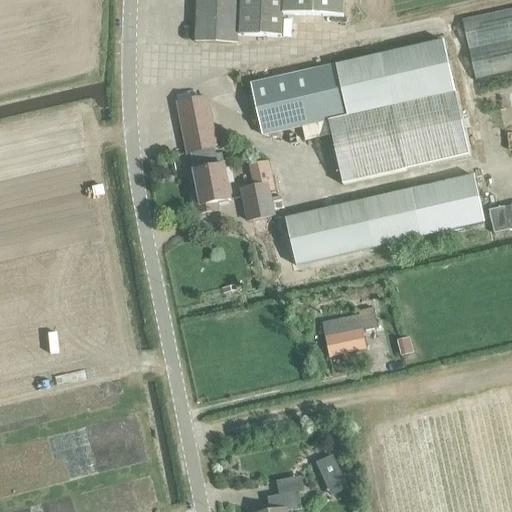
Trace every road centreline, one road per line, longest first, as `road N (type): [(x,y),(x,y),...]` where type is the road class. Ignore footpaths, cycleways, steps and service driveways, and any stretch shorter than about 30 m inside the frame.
road 1 (unclassified): [(200,511),(130,144),(135,0)]
road 2 (track): [(130,144),(95,141),(135,369)]
road 3 (track): [(0,402),(171,361)]
